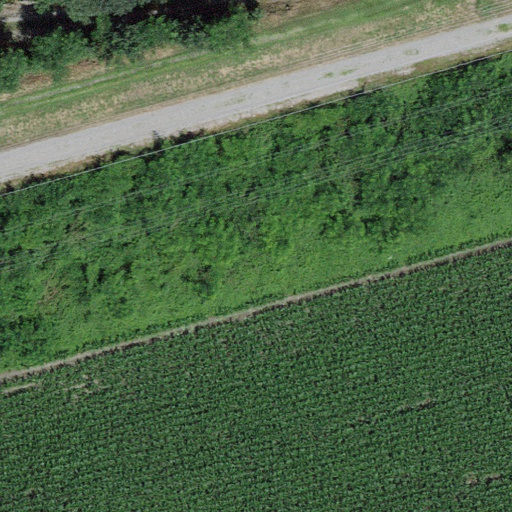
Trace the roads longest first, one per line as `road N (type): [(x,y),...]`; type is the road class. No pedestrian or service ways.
road 1 (track): [(511,32),(0,168)]
road 2 (track): [(0,35),(398,0)]
